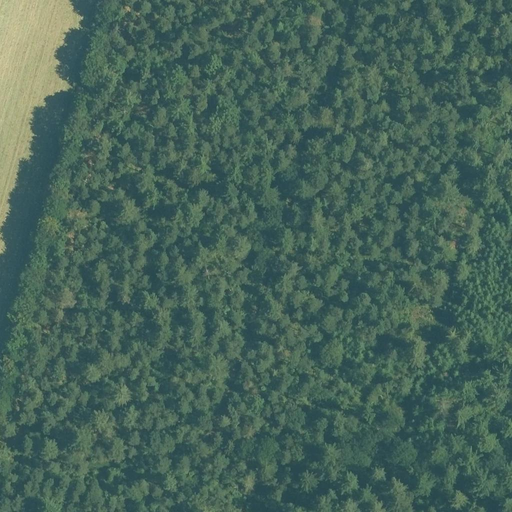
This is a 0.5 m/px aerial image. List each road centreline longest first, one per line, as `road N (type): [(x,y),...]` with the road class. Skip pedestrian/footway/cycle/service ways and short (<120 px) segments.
road 1 (track): [(183,511),(354,0)]
road 2 (track): [(387,458),(511,102)]
road 3 (track): [(205,445),(511,467)]
